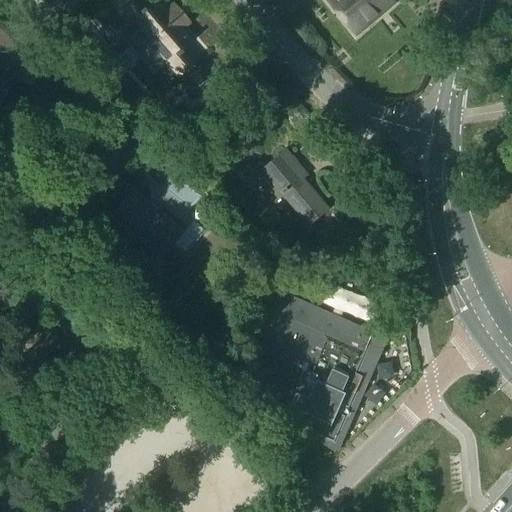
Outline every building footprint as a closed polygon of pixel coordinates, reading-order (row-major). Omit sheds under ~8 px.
[(40,0),(58,20),(68,32),(84,19),(76,10),(78,7),(76,5),(71,0),(40,0)] [(191,40),(180,27),(182,25),(170,11),(168,13),(156,0),(155,0),(147,7),(140,0),(135,0),(122,12),(134,27),(125,35),(152,67),(162,58),(177,75),(194,61),(183,48),(191,40)] [(330,0),(329,1),(356,34),(393,3),(390,0),(330,0)] [(0,35),(0,97),(18,80),(23,85),(36,71),(0,35)] [(286,152),(258,176),(278,200),(282,196),(308,227),(327,211),(301,180),(306,176),(286,152)] [(128,192),(109,215),(161,256),(179,233),(128,192)] [(256,324),(252,334),(259,338),(253,351),(274,360),(260,390),(271,395),(278,379),(300,388),(286,422),(303,429),(302,432),(309,435),(315,438),(316,435),(334,443),(363,378),(356,375),(374,334),(273,291),(268,302),(274,305),(264,327),(256,324)] [(217,359),(239,354),(234,331),(212,336),(217,359)] [(393,360),(411,363),(414,348),(395,346),(393,360)] [(154,365),(144,376),(153,383),(162,372),(154,365)] [(374,408),(391,412),(395,395),(377,391),(374,408)]
